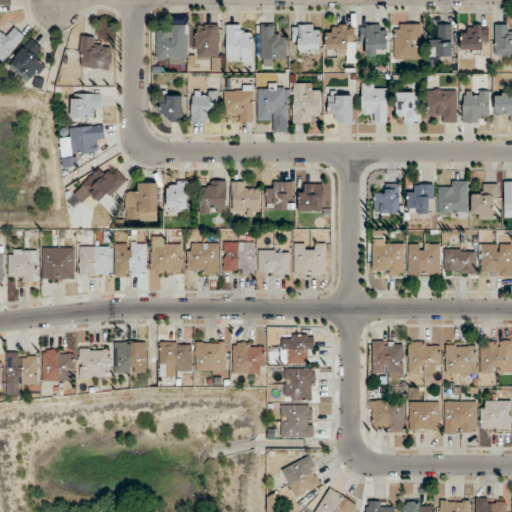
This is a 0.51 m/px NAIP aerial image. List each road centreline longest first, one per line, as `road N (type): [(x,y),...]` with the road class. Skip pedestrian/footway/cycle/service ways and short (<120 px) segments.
road 1 (residential): [(135,0),(135,118),(154,150),(511,151)]
road 2 (residential): [(511,308),(146,307),(0,321)]
road 3 (residential): [(352,152),(356,452),(387,466),(511,465)]
